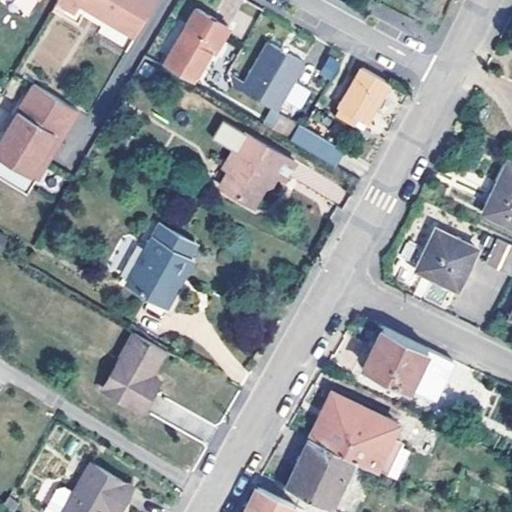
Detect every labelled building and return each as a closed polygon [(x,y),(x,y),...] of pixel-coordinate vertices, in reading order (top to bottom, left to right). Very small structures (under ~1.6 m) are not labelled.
[(27,15),(38,4),(33,0),(12,0),(12,1),(27,15)] [(135,35),(155,1),(153,0),(58,0),(58,1),(76,12),(82,4),(135,35)] [(189,24),(220,42),(229,27),(198,8),(189,24)] [(49,18),(28,64),(59,78),(79,32),(49,18)] [(217,46),(220,42),(189,24),(187,28),(214,45),(217,46)] [(192,80),(214,45),(187,28),(165,65),(192,80)] [(273,106),(278,109),(306,61),(270,41),(242,90),(273,106)] [(225,78),(230,70),(240,53),(228,46),(214,71),(225,78)] [(335,79),(340,59),(327,56),(322,76),(335,79)] [(388,81),(363,67),(338,109),(363,124),(388,81)] [(48,147),(54,151),(79,108),(35,82),(0,142),(0,153),(32,173),(48,147)] [(296,82),(282,109),(297,116),(310,90),(296,82)] [(324,129),(331,116),(306,102),(299,115),(324,129)] [(298,120),(278,109),(273,106),(266,117),(292,131),(298,120)] [(331,116),(324,129),(332,133),(339,121),(331,116)] [(289,135),(292,131),(266,117),(263,121),(289,135)] [(336,167),(345,151),(299,124),(289,140),(336,167)] [(271,171),(275,173),(283,178),(294,158),(243,130),(222,165),(228,169),(219,184),(251,203),(261,185),(269,183),(267,178),(271,171)] [(48,147),(32,173),(38,177),(54,151),(48,147)] [(511,162),(509,161),(508,163),(502,160),(492,179),(498,182),(484,210),(511,224),(511,162)] [(267,178),(269,183),(275,173),(271,171),(267,178)] [(166,303),(178,282),(192,258),(187,255),(194,240),(159,221),(126,281),(144,291),(166,303)] [(437,229),(418,267),(457,287),(475,249),(437,229)] [(0,254),(2,255),(9,235),(0,231),(0,254)] [(511,243),(497,237),(485,261),(511,274),(511,271),(511,243)] [(184,284),(178,282),(166,303),(144,291),(140,298),(168,314),(184,284)] [(452,357),(384,324),(365,362),(416,387),(436,392),(452,357)] [(163,347),(133,330),(101,386),(141,409),(158,380),(147,374),(163,347)] [(356,456),(378,466),(400,421),(336,390),(314,435),(356,456)] [(290,485),(332,506),(356,456),(314,435),(290,485)] [(129,483),(89,460),(73,490),(57,482),(42,510),(45,511),(111,511),(113,510),(117,511),(119,511),(124,504),(118,500),(129,483)] [(249,504),(245,511),(293,511),(297,505),(259,485),(249,504)]
